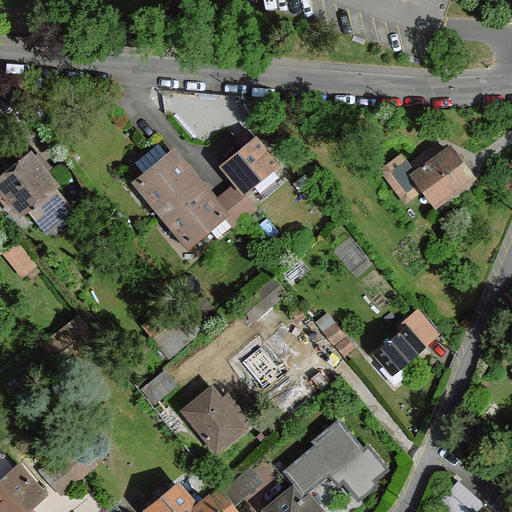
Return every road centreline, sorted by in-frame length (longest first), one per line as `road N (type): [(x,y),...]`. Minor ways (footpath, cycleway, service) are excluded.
road 1 (residential): [(0,53),(345,82),(511,84)]
road 2 (residential): [(405,511),(511,270)]
